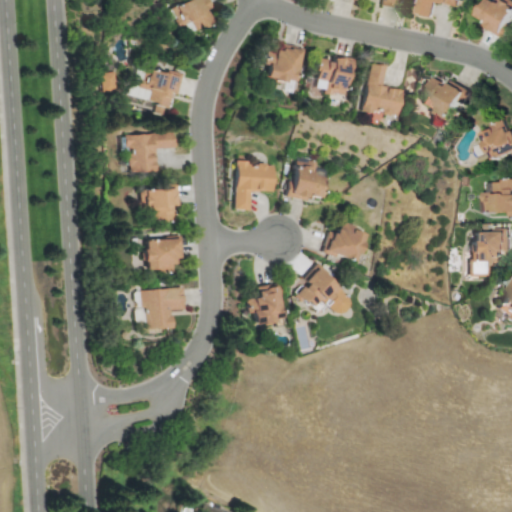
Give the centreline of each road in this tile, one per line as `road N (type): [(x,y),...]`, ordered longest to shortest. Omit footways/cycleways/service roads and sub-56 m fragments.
road 1 (tertiary): [(87,511),(54,0)]
road 2 (residential): [(195,351),(211,292),(201,117),(222,50),(254,0)]
road 3 (tertiary): [(4,0),(29,307)]
road 4 (residential): [(511,77),(478,56),(296,16),(264,0)]
road 5 (residential): [(36,413),(82,429),(162,409),(192,369),(195,351)]
road 6 (residential): [(195,351),(153,387),(36,413)]
